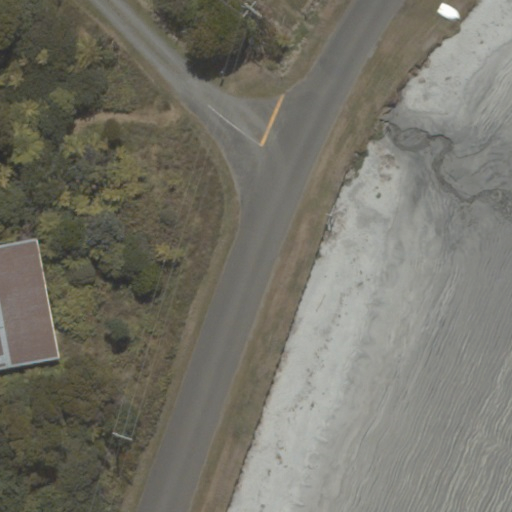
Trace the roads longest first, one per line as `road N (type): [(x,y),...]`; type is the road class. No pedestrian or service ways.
road 1 (residential): [(165,511),(284,162)]
road 2 (unclassified): [(284,162),(210,105),(105,0)]
road 3 (residential): [(284,162),(392,0)]
